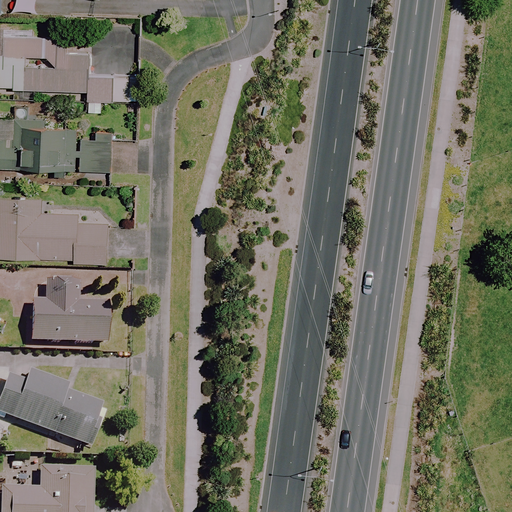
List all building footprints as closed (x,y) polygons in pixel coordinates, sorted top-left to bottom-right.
[(128,88),(128,77),(90,75),(92,41),(33,39),(33,31),(0,29),(0,89),(88,93),(88,102),(137,103),(137,88),(128,88)] [(35,130),(35,119),(0,119),(0,169),(22,170),(23,166),(82,166),(81,172),(112,173),(114,131),(83,129),(83,130),(35,130)] [(0,258),(0,259),(106,265),(105,271),(133,272),(135,227),(80,224),(81,217),(30,214),(31,200),(0,198),(0,258)] [(74,287),(44,286),(43,303),(31,302),(30,345),(106,347),(107,307),(73,306),(74,287)] [(64,386),(30,374),(25,386),(8,380),(0,402),(0,419),(86,450),(101,407),(62,393),(64,386)] [(91,511),(93,484),(39,480),(38,491),(0,488),(0,511),(91,511)]
